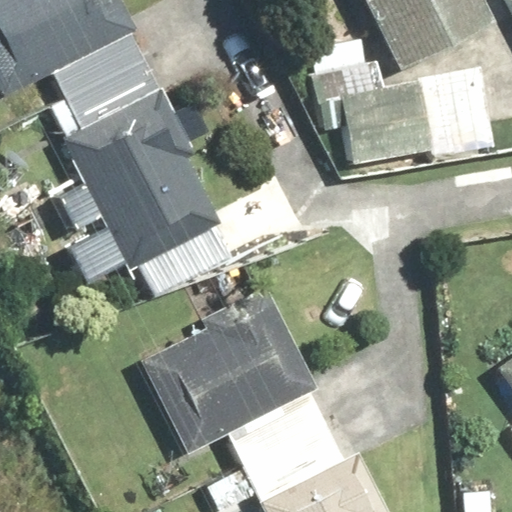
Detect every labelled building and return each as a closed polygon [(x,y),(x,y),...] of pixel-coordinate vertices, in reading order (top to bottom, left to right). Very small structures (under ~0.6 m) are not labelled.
[(128,276),(231,227),(120,0),(0,0),(0,99),(34,83),(128,276)] [(511,0),(359,0),(388,60),(509,2),(511,8),(511,0)] [(485,66),(340,86),(351,165),(497,144),(485,66)] [(381,511),(272,288),(133,355),(208,511),(226,511),(256,498),(262,511),(381,511)] [(511,345),(495,357),(511,381),(511,345)]
